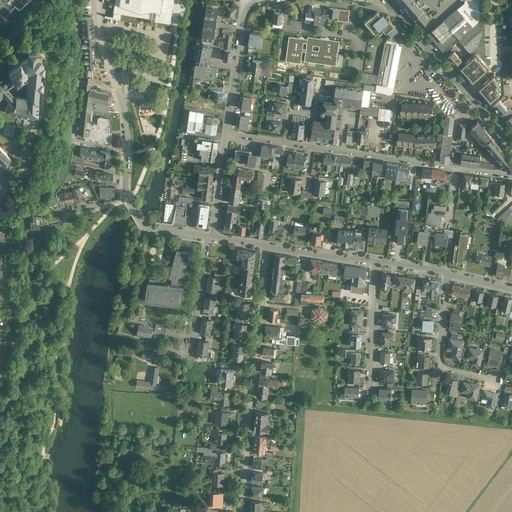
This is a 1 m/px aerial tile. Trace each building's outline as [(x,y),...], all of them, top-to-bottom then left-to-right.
[(11,5),(3,0),(0,0),(0,4),(2,7),(9,13),(10,13),(15,8),(11,5)] [(115,0),(114,11),(113,16),(104,15),(104,17),(121,19),(122,13),(155,18),(166,20),(168,8),(170,8),(170,7),(171,4),(171,3),(169,2),(169,0),(115,0)] [(166,20),(155,18),(155,21),(170,23),(174,0),(169,0),(169,2),(171,3),(171,4),(170,7),(170,8),(168,8),(166,20)] [(397,0),(414,18),(421,12),(416,7),(423,0),(440,0),(441,0),(440,0),(397,0)] [(444,53),(459,40),(470,53),(478,46),(481,36),(484,36),(485,33),(482,32),(483,30),(484,28),(487,29),(487,26),(484,26),(484,18),(486,16),(486,0),(464,0),(465,3),(428,34),(444,53)] [(21,3),(16,9),(20,12),(25,8),(21,3)] [(329,10),(313,8),(312,6),(308,8),(307,13),(312,13),(325,15),(325,16),(337,18),(339,8),(329,7),(329,10)] [(218,9),(206,7),(205,18),(212,19),(212,16),(217,17),(218,9)] [(236,8),(228,7),(227,11),(225,11),(224,17),(226,17),(235,19),(236,8)] [(15,8),(10,13),(15,17),(20,12),(16,9),(15,8)] [(350,10),(339,8),(337,18),(337,21),(349,22),(350,10)] [(283,13),(275,11),(273,23),(281,24),(283,13)] [(380,15),(377,11),(372,15),(371,15),(364,21),(369,27),(369,26),(375,33),(381,29),(380,28),(381,27),(386,32),(387,31),(394,25),(389,19),(388,20),(383,14),(380,15)] [(421,12),(414,18),(421,27),(429,20),(428,20),(425,16),(425,15),(422,11),(421,12)] [(4,19),(9,23),(15,17),(10,13),(9,13),(8,15),(4,19)] [(301,22),(285,20),(286,13),(285,13),(283,13),(281,24),(283,24),(283,28),(283,29),(296,31),(296,30),(300,31),(301,22)] [(307,13),(306,13),(305,22),(323,25),(324,16),(325,16),(325,15),(312,13),(307,13)] [(92,18),(80,19),(80,24),(82,24),(83,27),(82,27),(82,30),(83,30),(83,34),(81,34),(81,39),(83,39),(93,38),(92,18)] [(212,19),(205,18),(203,29),(215,31),(217,20),(212,19)] [(375,91),(392,93),(393,87),(397,67),(400,70),(405,65),(407,67),(408,65),(407,63),(409,61),(415,67),(424,59),(408,41),(401,33),(397,29),(395,26),(394,25),(387,31),(388,32),(387,35),(382,64),(381,64),(376,85),(375,91)] [(215,31),(203,29),(202,40),(203,40),(211,41),(212,41),(213,37),(214,37),(214,35),(208,34),(208,31),(215,32),(215,31)] [(233,33),(224,32),(223,37),(226,38),(225,42),(218,41),(218,46),(220,47),(219,47),(220,47),(225,48),(225,49),(230,50),(233,33)] [(261,33),(248,32),(246,43),(247,43),(247,46),(249,47),(248,52),(254,53),(255,45),(259,45),(261,33)] [(307,39),(289,36),(285,61),(301,63),(303,51),(305,52),(304,61),(336,66),(339,41),(308,36),(307,39)] [(93,38),(83,39),(84,45),(82,45),(82,48),(84,48),(84,64),(86,64),(86,71),(92,70),(95,70),(94,60),(94,49),(93,38)] [(203,50),(198,49),(196,64),(209,67),(212,52),(203,50)] [(225,49),(225,51),(223,60),(232,61),(234,50),(233,50),(230,50),(225,49)] [(10,156),(0,145),(0,95),(2,92),(8,99),(5,108),(11,110),(17,113),(17,112),(18,113),(21,113),(25,114),(38,115),(38,113),(37,112),(37,103),(39,103),(40,88),(43,88),(44,81),(40,81),(40,78),(43,78),(43,76),(41,76),(41,72),(44,72),(45,66),(42,65),(41,65),(41,61),(42,61),(42,58),(36,58),(36,52),(28,51),(28,57),(24,58),(23,59),(21,60),(20,59),(7,67),(11,73),(6,77),(0,78),(0,159),(5,165),(6,163),(6,162),(10,156)] [(456,66),(462,60),(454,52),(448,57),(456,66)] [(475,53),(458,68),(472,84),(489,69),(475,53)] [(262,61),(253,60),(252,68),(250,67),(249,73),(252,73),(252,75),(255,75),(255,73),(260,74),(261,67),(262,61)] [(194,70),(216,74),(217,69),(209,67),(196,64),(194,70)] [(272,68),(261,67),(260,74),(269,75),(269,77),(271,77),(272,68)] [(216,74),(194,70),(193,76),(215,80),(216,74)] [(493,74),(478,88),(491,102),(500,94),(498,91),(500,89),(498,86),(500,84),(497,81),(499,80),(493,74)] [(288,86),(278,85),(278,88),(276,88),(276,92),(286,94),(286,93),(288,93),(289,92),(289,86),(288,86)] [(339,104),(361,107),(363,89),(336,86),(333,103),(339,104)] [(225,91),(210,89),(208,99),(216,100),(222,101),(223,95),(224,95),(225,91)] [(371,90),(363,89),(361,107),(360,110),(360,113),(378,116),(379,108),(369,107),(371,90)] [(111,94),(93,91),(93,92),(92,92),(89,92),(88,92),(83,92),(81,110),(107,113),(109,104),(110,104),(111,94)] [(500,100),(493,106),(500,115),(507,108),(502,102),(504,100),(502,98),(500,100)] [(284,104),(274,102),(274,105),(273,104),(272,109),(273,109),(273,112),(275,112),(283,113),(283,110),(284,110),(285,107),(284,107),(284,104)] [(331,111),(332,103),(331,103),(324,102),(323,110),(321,111),(321,112),(322,114),(324,114),(325,113),(325,111),(324,110),(327,111),(331,111)] [(409,115),(408,103),(408,102),(401,103),(402,109),(400,109),(401,115),(403,115),(404,116),(407,116),(407,115),(409,115)] [(391,110),(379,108),(378,116),(378,120),(390,122),(391,110)] [(507,108),(500,115),(506,121),(511,115),(511,110),(511,111),(510,108),(508,109),(507,108)] [(107,113),(81,110),(77,140),(96,142),(96,144),(103,145),(104,142),(110,142),(111,142),(112,135),(111,135),(111,131),(110,131),(111,119),(109,119),(110,113),(107,113)] [(194,112),(190,111),(190,113),(189,117),(189,118),(189,120),(203,122),(203,118),(204,113),(194,112)] [(326,119),(336,120),(337,112),(331,111),(327,111),(326,119)] [(454,117),(445,115),(443,133),(448,134),(452,134),(454,117)] [(336,120),(326,119),(326,123),(325,127),(335,128),(336,120)] [(203,122),(189,120),(187,129),(201,131),(203,122)] [(274,121),(271,121),(271,123),(270,123),(269,128),(270,128),(270,131),(280,132),(280,129),(282,129),(282,126),(281,126),(281,122),(274,121)] [(324,122),(314,121),(311,138),(337,142),(339,129),(335,128),(325,127),(326,123),(323,123),(324,122)] [(354,122),(349,121),(348,130),(347,131),(348,131),(351,131),(358,132),(358,131),(358,127),(359,122),(354,122)] [(480,124),(477,121),(470,127),(471,129),(470,130),(483,145),(485,144),(492,137),(487,132),(480,124)] [(217,125),(207,123),(205,132),(215,134),(217,125)] [(295,123),(294,123),(292,136),(303,138),(303,135),(304,130),(305,124),(304,124),(301,124),(298,123),(295,123)] [(367,129),(363,128),(362,131),(360,131),(358,131),(357,143),(363,144),(364,144),(365,144),(367,129)] [(405,145),(405,133),(405,132),(398,133),(399,138),(397,138),(397,144),(400,144),(400,146),(403,146),(403,145),(405,145)] [(350,136),(347,136),(346,144),(351,144),(351,145),(354,145),(355,137),(353,136),(353,133),(351,133),(350,136)] [(427,133),(424,133),(424,134),(417,135),(417,147),(418,147),(419,148),(423,148),(424,146),(428,146),(429,148),(433,148),(434,146),(437,146),(436,140),(434,140),(434,134),(427,134),(427,133)] [(219,140),(208,139),(199,137),(197,147),(208,149),(217,150),(219,140)] [(503,150),(498,144),(498,143),(496,141),(494,140),(492,137),(485,144),(503,165),(510,158),(508,156),(507,154),(505,151),(505,152),(503,150)] [(270,146),(262,144),(260,156),(260,157),(261,158),(264,158),(265,157),(268,157),(269,155),(270,146)] [(283,148),(275,146),(274,155),(282,156),(283,148)] [(197,147),(195,147),(193,147),(192,149),(194,150),(192,157),(201,159),(201,157),(206,159),(207,152),(208,149),(197,147)] [(217,150),(208,149),(207,152),(206,159),(216,161),(217,156),(216,156),(217,150)] [(95,154),(96,151),(91,151),(82,150),(81,150),(80,159),(95,161),(95,160),(100,161),(99,166),(108,167),(110,152),(101,151),(100,154),(95,154)] [(242,151),(235,150),(233,161),(241,162),(242,154),(242,151)] [(456,157),(455,160),(449,159),(448,164),(460,165),(460,164),(462,153),(462,152),(456,150),(457,150),(456,153),(456,154),(455,157),(456,157)] [(301,154),(292,153),(292,154),(289,153),(287,165),(303,168),(305,156),(301,155),(301,154)] [(335,156),(325,154),(324,162),(328,163),(331,163),(334,164),(335,156)] [(446,155),(440,154),(440,162),(448,164),(449,159),(450,155),(446,155)] [(249,155),(248,162),(247,164),(250,164),(255,165),(257,156),(249,155)] [(352,158),(341,157),(340,166),(350,167),(352,158)] [(511,160),(510,158),(503,165),(507,169),(507,172),(511,172),(511,160)] [(373,161),(363,159),(362,163),(364,164),(363,167),(372,169),(373,161)] [(380,162),(373,161),(372,169),(372,172),(378,173),(380,162)] [(387,163),(380,162),(378,173),(378,177),(385,178),(387,163)] [(485,163),(480,162),(479,167),(478,167),(484,169),(484,168),(489,169),(494,170),(496,165),(490,163),(490,164),(485,163)] [(397,165),(392,164),(387,163),(386,172),(389,173),(388,174),(393,175),(393,176),(396,176),(397,172),(397,165)] [(409,166),(398,164),(397,165),(397,172),(408,174),(409,166)] [(206,166),(198,165),(198,173),(200,173),(199,176),(213,178),(214,167),(207,166),(206,166)] [(238,172),(237,173),(234,173),(234,174),(233,174),(231,186),(241,188),(242,181),(244,181),(244,179),(251,181),(253,170),(240,168),(240,170),(239,169),(238,172)] [(432,169),(422,168),(422,170),(422,176),(421,178),(424,178),(424,177),(431,177),(432,169)] [(443,171),(432,169),(431,177),(431,179),(433,180),(434,176),(440,177),(439,181),(442,181),(443,171)] [(82,171),(76,170),(75,179),(84,180),(85,174),(82,173),(82,171)] [(112,174),(96,173),(95,181),(102,182),(103,181),(107,181),(108,181),(111,181),(112,174)] [(354,173),(349,173),(348,180),(346,180),(346,186),(354,186),(355,183),(354,183),(356,174),(354,174),(354,173)] [(264,175),(258,174),(256,190),(262,191),(264,175)] [(467,175),(464,174),(463,183),(462,190),(465,191),(466,189),(468,189),(469,184),(471,185),(471,183),(472,175),(471,175),(467,175)] [(480,177),(472,175),(471,183),(474,183),(474,184),(475,184),(476,183),(479,184),(480,177)] [(213,178),(199,176),(198,189),(203,189),(203,190),(212,191),(213,178)] [(488,178),(480,177),(479,184),(481,184),(480,188),(484,189),(485,185),(487,185),(488,178)] [(74,178),(68,178),(63,188),(66,189),(68,184),(72,185),(72,182),(73,182),(74,178)] [(296,179),(291,178),(290,185),(300,186),(301,183),(302,182),(302,180),(296,179)] [(318,180),(314,180),(314,182),(315,184),(314,187),(325,189),(326,182),(318,180)] [(505,184),(496,183),(496,184),(495,191),(494,194),(503,195),(505,184)] [(300,186),(290,185),(289,192),(300,194),(301,191),(300,190),(300,186)] [(241,188),(231,186),(230,194),(240,196),(240,191),(241,191),(241,188)] [(105,187),(99,188),(100,198),(106,197),(106,195),(115,195),(115,191),(115,190),(114,190),(114,187),(105,187)] [(325,189),(314,187),(314,190),(312,191),(312,194),(324,195),(325,189)] [(212,191),(203,190),(203,192),(202,198),(210,199),(212,191)] [(80,191),(73,194),(76,202),(84,199),(84,198),(88,197),(86,193),(83,195),(82,193),(81,194),(80,191)] [(240,196),(230,194),(229,202),(238,204),(240,196)] [(59,199),(56,195),(49,204),(48,209),(53,210),(54,213),(55,213),(54,212),(61,211),(61,212),(60,207),(59,199)] [(72,195),(64,198),(66,206),(74,204),(72,195)] [(190,198),(179,196),(179,201),(178,201),(177,201),(176,206),(174,205),(172,222),(175,222),(175,223),(185,224),(186,216),(186,215),(187,207),(187,202),(192,203),(192,198),(190,198)] [(268,200),(259,198),(258,202),(259,203),(258,206),(266,208),(268,200)] [(210,205),(200,203),(197,224),(203,225),(207,226),(208,215),(210,205)] [(238,206),(228,204),(227,208),(226,211),(227,212),(237,214),(238,206)] [(511,204),(496,219),(502,222),(511,212),(511,204)] [(445,207),(439,206),(434,205),(434,208),(436,208),(436,210),(432,209),(431,214),(442,215),(444,216),(445,207)] [(408,209),(398,208),(397,223),(396,227),(395,241),(405,242),(406,228),(407,224),(408,209)] [(237,214),(227,212),(226,221),(228,221),(233,222),(236,222),(237,214)] [(431,214),(428,213),(427,224),(428,225),(427,225),(430,225),(430,226),(430,225),(440,226),(440,227),(441,227),(442,215),(431,214)] [(39,219),(33,219),(33,222),(30,222),(31,225),(30,225),(30,228),(31,228),(31,233),(35,233),(35,232),(40,232),(39,227),(43,227),(43,221),(39,221),(39,219)] [(283,229),(277,228),(278,220),(271,219),(268,234),(282,236),(283,229)] [(228,224),(225,224),(223,232),(231,233),(233,222),(228,221),(228,224)] [(264,223),(258,222),(256,231),(252,231),(251,231),(251,233),(251,235),(256,236),(262,237),(264,223)] [(307,227),(295,225),(294,233),(299,234),(305,235),(307,227)] [(387,229),(369,228),(368,240),(373,241),(373,242),(373,243),(380,244),(380,243),(380,242),(386,242),(387,229)] [(354,231),(338,230),(337,243),(341,244),(341,245),(350,246),(350,245),(353,245),(354,231)] [(362,232),(354,231),(353,245),(356,245),(356,247),(360,248),(360,246),(361,246),(361,244),(362,238),(362,232)] [(424,232),(419,232),(418,243),(426,244),(427,235),(428,232),(424,232)] [(322,234),(312,233),(311,242),(316,243),(316,244),(319,244),(319,243),(320,243),(321,240),(322,234)] [(444,234),(436,233),(435,243),(446,244),(447,237),(447,235),(444,234)] [(459,246),(455,245),(453,261),(462,262),(464,250),(467,250),(468,243),(468,236),(469,234),(460,233),(459,246)] [(256,251),(238,248),(236,265),(238,266),(240,266),(254,268),(256,251)] [(170,285),(148,282),(145,300),(181,305),(184,287),(179,286),(180,280),(183,281),(190,253),(182,251),(182,249),(180,249),(179,250),(177,249),(169,278),(172,278),(170,285)] [(285,255),(275,254),(274,266),(284,267),(284,263),(285,255)] [(492,257),(482,254),(481,258),(480,258),(480,259),(479,263),(482,264),(487,265),(489,265),(490,266),(491,261),(492,257)] [(285,256),(284,263),(296,265),(296,262),(297,257),(285,256)] [(321,261),(311,259),(310,265),(309,266),(309,270),(312,270),(312,273),(316,273),(316,271),(320,271),(321,261)] [(329,262),(321,261),(320,271),(328,273),(329,262)] [(336,263),(329,262),(328,273),(336,274),(337,266),(335,266),(336,263)] [(505,265),(497,263),(496,274),(503,275),(503,276),(503,275),(504,268),(505,265)] [(366,268),(345,265),(343,277),(351,278),(351,284),(350,291),(363,293),(364,285),(365,285),(366,277),(365,277),(366,268)] [(240,266),(238,266),(237,272),(238,274),(240,274),(242,273),(242,277),(252,279),(254,268),(240,266)] [(284,267),(274,266),(272,278),(274,278),(282,279),(283,279),(284,267)] [(390,274),(382,273),(381,282),(382,282),(381,287),(389,288),(389,287),(390,281),(391,279),(389,279),(390,274)] [(214,277),(209,276),(208,283),(217,285),(218,277),(214,277)] [(406,277),(398,276),(396,285),(405,287),(406,277)] [(252,279),(242,277),(240,294),(250,295),(252,279)] [(415,278),(406,277),(405,287),(404,289),(413,290),(414,285),(415,282),(414,282),(415,278)] [(282,279),(274,278),(272,289),(271,289),(270,298),(287,300),(288,292),(283,292),(284,279),(285,279),(283,279),(282,279)] [(430,281),(423,279),(423,283),(422,283),(422,286),(422,289),(421,292),(426,293),(427,290),(429,290),(430,281)] [(439,282),(430,281),(429,290),(437,291),(439,282)] [(217,285),(208,283),(207,291),(212,292),(216,292),(217,285)] [(471,289),(453,285),(451,293),(458,295),(458,297),(458,295),(469,297),(471,289)] [(302,290),(296,289),(294,305),(300,306),(300,305),(300,303),(301,299),(302,294),(302,290)] [(310,291),(307,290),(307,294),(302,294),(301,299),(308,300),(323,301),(324,295),(310,294),(310,291)] [(484,292),(476,290),(474,300),(481,301),(481,302),(482,300),(484,292)] [(211,298),(206,297),(205,305),(214,306),(215,299),(211,298)] [(511,300),(511,298),(505,297),(501,310),(509,312),(510,311),(511,305),(511,300)] [(250,303),(240,302),(239,310),(249,311),(250,303)] [(214,306),(205,305),(204,312),(209,313),(213,313),(214,306)] [(318,308),(315,308),(315,310),(312,309),(312,311),(312,315),(312,316),(311,317),(314,318),(314,319),(317,319),(317,321),(321,322),(322,320),(324,320),(325,319),(327,319),(327,317),(328,313),(328,311),(325,311),(326,309),(323,309),(323,307),(322,307),(318,307),(318,308)] [(278,310),(270,309),(269,316),(267,316),(267,320),(280,322),(281,313),(278,313),(278,310)] [(249,311),(239,310),(238,317),(242,317),(248,318),(249,311)] [(354,310),(352,310),(352,315),(351,315),(351,320),(352,320),(351,325),(353,326),(359,326),(362,326),(362,320),(363,320),(363,317),(363,310),(360,310),(354,310)] [(459,314),(453,313),(452,316),(451,316),(450,321),(451,321),(459,323),(459,322),(460,318),(459,317),(459,314)] [(390,315),(383,314),(382,326),(388,327),(391,327),(391,326),(391,319),(395,320),(395,315),(392,315),(390,315)] [(208,319),(203,319),(202,326),(211,327),(212,320),(208,319)] [(433,321),(424,320),(423,329),(427,329),(427,330),(430,330),(432,330),(433,321)] [(459,323),(451,321),(450,325),(451,325),(450,329),(458,331),(459,327),(460,327),(461,323),(459,322),(459,323)] [(241,324),(238,323),(237,323),(237,331),(246,332),(247,324),(241,324)] [(165,325),(157,324),(156,332),(163,333),(165,325)] [(153,327),(140,325),(137,335),(143,336),(144,334),(151,335),(153,327)] [(211,327),(202,326),(201,333),(206,334),(210,335),(210,334),(212,335),(214,334),(215,331),(213,330),(211,329),(211,327)] [(280,327),(266,326),(265,337),(276,338),(282,338),(283,331),(280,331),(280,327)] [(246,332),(237,331),(236,338),(245,339),(246,332)] [(388,332),(382,332),(381,345),(388,345),(388,339),(393,339),(394,333),(388,332)] [(355,335),(351,335),(351,346),(361,347),(362,335),(355,335)] [(424,337),(420,337),(420,339),(419,348),(430,349),(431,338),(424,337)] [(451,338),(450,338),(447,347),(452,348),(450,357),(460,359),(464,341),(457,340),(451,338)] [(205,341),(200,340),(199,347),(208,348),(209,341),(205,341)] [(244,345),(235,344),(235,345),(234,352),(243,353),(244,345)] [(263,355),(273,356),(274,348),(273,348),(264,346),(263,355)] [(208,348),(199,347),(197,355),(198,355),(207,356),(209,356),(211,357),(212,351),(208,350),(208,348)] [(483,350),(469,347),(468,351),(470,352),(469,358),(476,360),(475,364),(480,365),(482,355),(483,350)] [(502,351),(490,349),(488,357),(489,357),(488,363),(494,364),(494,365),(499,366),(502,351)] [(160,353),(143,351),(142,357),(153,358),(153,361),(158,362),(158,359),(159,359),(160,353)] [(243,353),(234,352),(233,359),(242,360),(243,353)] [(353,353),(345,352),(345,358),(346,358),(346,357),(353,357),(352,363),(350,363),(349,363),(349,364),(360,364),(361,353),(353,353)] [(388,352),(381,352),(380,362),(389,363),(390,357),(394,357),(394,352),(388,352)] [(420,354),(420,365),(431,365),(431,354),(420,354)] [(273,362),(262,361),(261,366),(262,366),(261,372),(271,373),(272,369),(276,370),(276,367),(272,366),(273,362)] [(159,367),(152,366),(150,381),(137,380),(136,387),(156,389),(159,367)] [(218,369),(217,384),(233,385),(233,379),(235,379),(235,376),(234,376),(234,370),(225,369),(226,367),(222,366),(221,369),(218,369)] [(355,370),(349,370),(349,381),(359,382),(360,370),(355,370)] [(388,370),(380,370),(379,381),(388,382),(393,382),(394,370),(388,370)] [(418,372),(417,372),(416,383),(427,384),(428,373),(418,372)] [(269,377),(260,376),(259,386),(268,387),(268,385),(273,385),(273,387),(278,388),(279,380),(269,378),(269,377)] [(458,380),(447,377),(446,385),(448,386),(447,393),(453,394),(455,394),(456,389),(458,380)] [(479,385),(471,383),(470,383),(464,382),(461,393),(462,393),(462,391),(472,393),(471,398),(476,399),(478,392),(479,385)] [(268,387),(259,386),(258,397),(267,398),(268,387)] [(359,388),(345,387),(344,396),(351,396),(358,396),(359,388)] [(387,389),(379,388),(378,399),(379,399),(391,399),(391,395),(392,392),(391,392),(391,390),(391,389),(387,389)] [(417,390),(413,389),(413,390),(412,398),(416,399),(416,402),(421,402),(421,404),(423,404),(423,402),(426,403),(427,390),(417,390)] [(497,393),(484,390),(483,398),(488,399),(487,406),(494,408),(495,405),(496,397),(497,393)] [(230,392),(211,391),(211,398),(219,399),(219,404),(229,405),(230,392)] [(447,393),(444,392),(443,397),(444,400),(452,402),(453,402),(454,396),(453,395),(453,394),(447,393)] [(511,393),(509,393),(505,392),(504,395),(503,398),(502,402),(502,405),(505,406),(511,407),(511,393)] [(227,412),(224,412),(224,411),(221,411),(216,410),(215,420),(217,420),(217,424),(227,425),(228,412),(227,412)] [(268,413),(256,412),(255,422),(269,423),(269,418),(268,417),(268,413)] [(269,423),(255,422),(255,430),(268,431),(269,423)] [(227,433),(218,433),(218,432),(212,431),(211,438),(216,439),(217,439),(216,443),(226,444),(227,433)] [(266,437),(256,437),(254,438),(254,440),(255,441),(255,444),(265,445),(266,437)] [(265,445),(255,444),(255,449),(253,449),(253,452),(254,453),(265,454),(265,445)] [(225,453),(216,453),(212,453),(204,452),(204,457),(216,458),(215,465),(224,466),(225,453)] [(262,460),(254,459),(254,463),(253,463),(253,466),(254,467),(261,468),(262,460)] [(217,472),(213,472),(212,482),(217,483),(217,486),(223,486),(224,473),(222,473),(222,472),(220,472),(217,472)] [(263,473),(253,472),(252,477),(251,477),(251,480),(252,480),(252,481),(263,482),(263,473)] [(265,487),(252,486),(251,491),(252,491),(252,495),(253,495),(260,496),(262,496),(262,492),(264,492),(265,487)] [(210,502),(201,501),(201,506),(210,507),(214,507),(214,506),(222,506),(223,493),(219,493),(219,492),(218,492),(218,493),(214,492),(213,502),(214,502),(214,504),(210,504),(210,502)] [(262,502),(252,501),(251,506),(250,506),(249,509),(251,509),(261,510),(262,502)]
